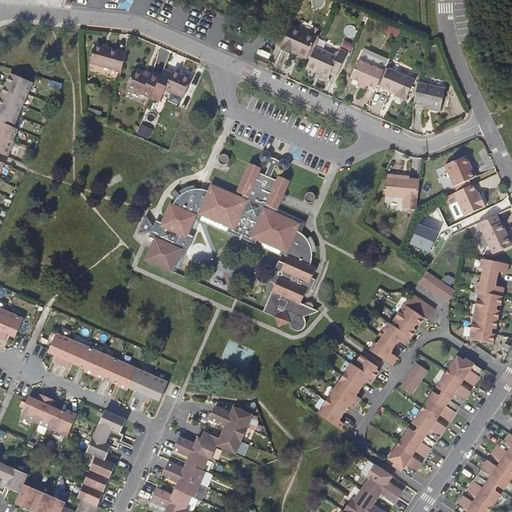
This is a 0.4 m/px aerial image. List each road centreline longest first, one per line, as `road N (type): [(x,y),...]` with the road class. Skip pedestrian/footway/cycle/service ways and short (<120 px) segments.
road 1 (residential): [(0,11),(131,22),(419,146),(483,122)]
road 2 (residential): [(506,378),(442,335),(409,348),(357,437),(359,448),(425,497)]
road 3 (residential): [(157,426),(0,359)]
road 4 (residential): [(506,378),(425,497)]
road 5 (residential): [(442,0),(456,73),(483,122)]
